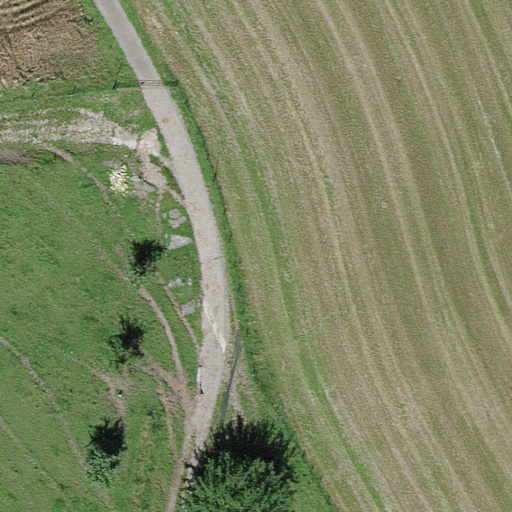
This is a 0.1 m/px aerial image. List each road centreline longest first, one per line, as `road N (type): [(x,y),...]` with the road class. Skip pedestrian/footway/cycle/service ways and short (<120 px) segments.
road 1 (track): [(102,0),(180,133),(213,264),(217,349),(187,511)]
road 2 (track): [(0,151),(180,133)]
